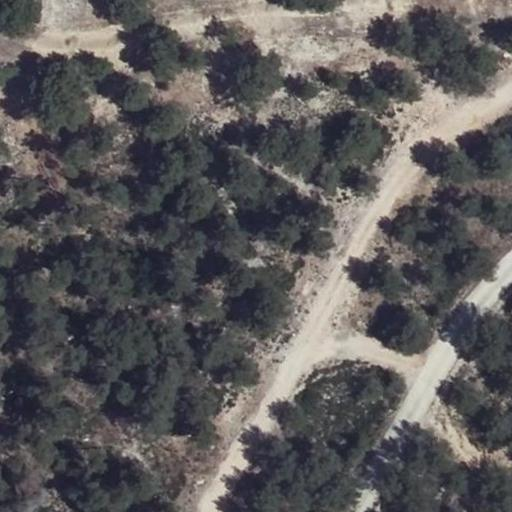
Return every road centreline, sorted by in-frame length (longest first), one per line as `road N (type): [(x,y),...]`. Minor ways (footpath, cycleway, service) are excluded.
road 1 (track): [(203,511),(247,429),(459,123),(511,100)]
road 2 (unclassified): [(365,511),(443,347),(511,267)]
road 3 (track): [(323,323),(430,377)]
